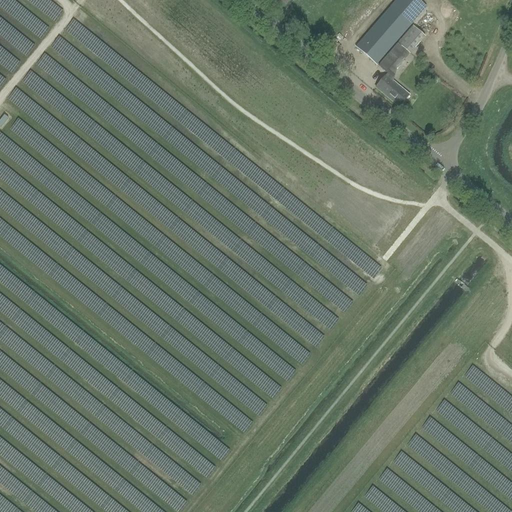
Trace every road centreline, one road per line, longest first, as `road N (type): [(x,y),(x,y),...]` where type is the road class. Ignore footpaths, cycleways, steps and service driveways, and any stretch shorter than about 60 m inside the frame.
road 1 (tertiary): [(441,164),(248,0)]
road 2 (unclassified): [(441,164),(511,30)]
